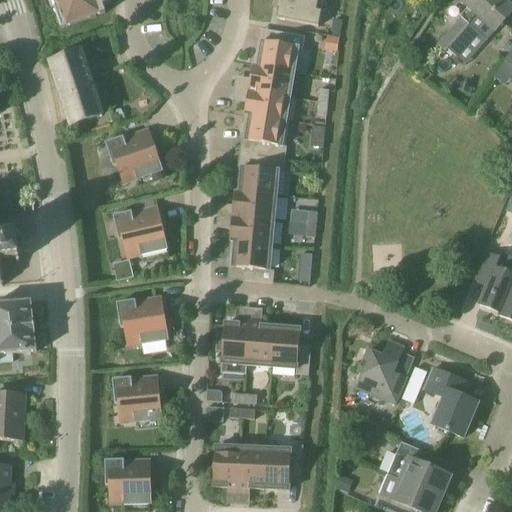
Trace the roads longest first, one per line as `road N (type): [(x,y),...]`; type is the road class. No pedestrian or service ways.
road 1 (tertiary): [(65,511),(67,297),(54,194),(11,0)]
road 2 (residential): [(193,511),(200,285)]
road 3 (residential): [(511,407),(504,369),(330,300)]
road 4 (residential): [(200,285),(193,102)]
road 5 (residential): [(200,285),(330,300)]
road 6 (residential): [(193,102),(139,50),(131,0)]
